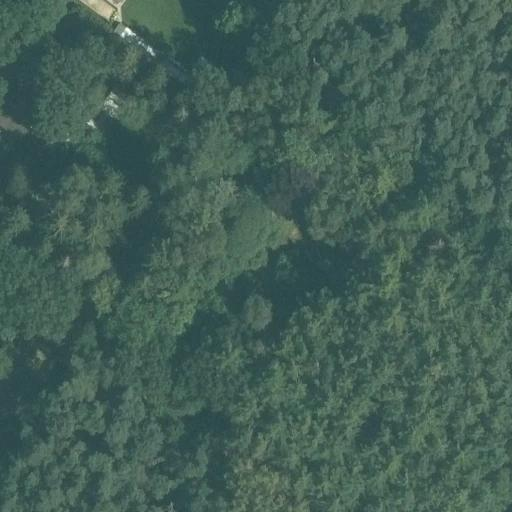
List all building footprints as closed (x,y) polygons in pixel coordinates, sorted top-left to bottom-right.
[(96,0),(78,0),(78,1),(94,13),(101,4),(96,0)] [(152,65),(166,75),(172,65),(159,56),(160,55),(119,26),(113,34),(129,46),(128,47),(153,64),(152,65)] [(10,71),(20,59),(15,54),(5,66),(10,71)] [(20,59),(10,71),(7,75),(20,86),(36,66),(23,55),(20,59)] [(192,67),(209,80),(215,79),(220,73),(200,58),(192,67)] [(191,78),(172,65),(166,75),(184,88),(191,78)] [(90,123),(103,134),(112,122),(136,93),(122,83),(99,112),(90,123)] [(25,136),(44,111),(20,92),(1,116),(25,136)] [(249,203),(273,164),(248,149),(225,188),(249,203)] [(225,189),(221,196),(236,206),(241,198),(225,189)]
